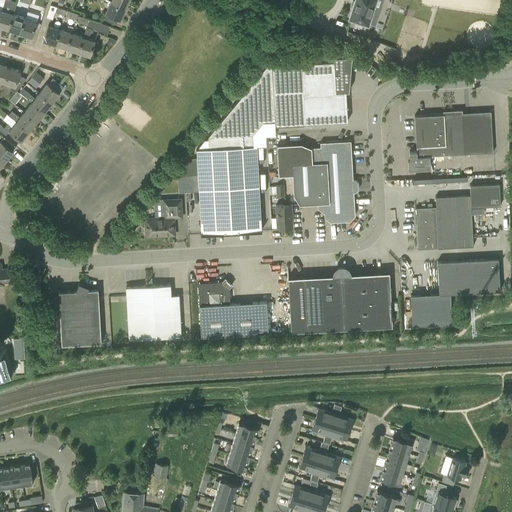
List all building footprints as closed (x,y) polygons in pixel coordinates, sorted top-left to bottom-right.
[(9,0),(5,0),(0,15),(0,26),(9,29),(13,14),(17,2),(9,0)] [(355,0),(350,17),(368,23),(368,22),(375,24),(378,14),(371,11),(375,0),(355,0)] [(105,13),(120,19),(125,8),(111,1),(105,13)] [(46,17),(52,19),(55,12),(64,16),(66,10),(51,5),(46,17)] [(76,19),(78,14),(68,10),(66,16),(76,19)] [(13,14),(9,29),(20,33),(25,18),(13,14)] [(77,21),(87,24),(89,19),(82,16),(79,15),(77,21)] [(32,37),(37,22),(25,18),(20,33),(32,37)] [(83,37),(78,52),(90,56),(95,41),(89,38),(92,28),(107,33),(110,26),(89,19),(87,24),(87,26),(86,26),(83,37)] [(43,40),(55,44),(60,29),(48,25),(43,40)] [(60,29),(55,44),(67,48),(71,33),(64,30),(60,29)] [(78,52),(83,37),(71,33),(67,48),(78,52)] [(303,62),(270,65),(275,120),(304,118),(304,124),(347,121),(347,119),(346,91),(348,91),(346,57),(333,58),(333,60),(303,62)] [(0,64),(0,81),(4,82),(9,67),(0,64)] [(263,121),(275,120),(270,65),(267,65),(208,136),(209,148),(196,149),(201,233),(262,230),(257,145),(254,146),(253,133),(263,121)] [(19,76),(21,71),(9,67),(4,82),(11,85),(9,90),(15,92),(17,90),(26,78),(19,76)] [(40,83),(32,76),(28,81),(36,88),(40,83)] [(32,102),(44,112),(52,102),(40,93),(35,98),(30,94),(27,91),(31,86),(27,83),(23,88),(19,92),(32,102)] [(60,93),(48,83),(40,93),(52,102),(60,93)] [(32,102),(25,112),(37,121),(44,112),(32,102)] [(408,160),(408,169),(418,168),(430,167),(429,156),(493,152),(491,111),(462,113),(462,109),(451,110),(451,113),(414,115),(417,151),(409,151),(409,160),(408,160)] [(9,115),(29,131),(37,121),(25,112),(20,118),(12,111),(9,115)] [(0,123),(0,130),(6,135),(9,131),(16,136),(21,141),(25,136),(29,131),(9,115),(8,115),(7,114),(3,119),(8,123),(4,127),(0,123)] [(0,156),(6,160),(13,151),(11,149),(14,145),(4,137),(1,141),(0,141),(0,156)] [(301,144),(277,145),(279,175),(284,175),(292,174),(292,177),(293,194),(299,204),(317,203),(317,207),(322,212),(324,212),(324,217),(330,222),(350,220),(355,215),(353,191),(355,191),(357,188),(357,181),(355,179),(353,179),(350,141),(320,142),(320,147),(311,147),(301,144)] [(196,174),(195,158),(186,159),(173,175),(177,175),(196,174)] [(436,207),(416,208),(418,249),(473,246),(471,213),(484,212),(483,206),(500,205),(499,183),(470,185),(470,195),(435,197),(436,207)] [(284,184),(276,185),(276,186),(270,186),(270,194),(276,194),(276,195),(284,195),(284,184)] [(146,236),(174,235),(173,218),(183,218),(182,197),(163,199),(164,217),(145,218),(146,236)] [(276,205),(277,229),(292,228),(291,206),(285,207),(284,205),(276,205)] [(498,258),(437,261),(438,275),(439,293),(411,295),(413,325),(452,323),(451,293),(500,290),(498,258)] [(1,263),(0,263),(0,284),(4,285),(3,283),(16,281),(14,268),(2,269),(1,263)] [(288,278),(291,331),(308,330),(345,328),(392,326),(389,273),(389,272),(349,274),(349,273),(349,272),(348,271),(347,270),(347,269),(346,268),(345,267),(344,267),(343,267),(342,267),(341,267),(340,267),(339,267),(338,267),(337,268),(336,268),(335,269),(335,270),(334,270),(334,271),(334,272),(333,273),(333,274),(333,275),(305,277),(288,278)] [(230,303),(229,288),(222,281),(198,283),(201,335),(268,332),(266,301),(230,303)] [(79,283),(76,290),(58,291),(61,344),(101,342),(98,288),(88,289),(89,287),(79,283)] [(179,294),(171,295),(170,284),(153,285),(146,286),(126,287),(129,339),(181,336),(179,294)] [(24,337),(13,338),(14,358),(25,358),(24,337)] [(0,377),(11,374),(5,354),(0,355),(0,377)] [(332,412),(318,408),(315,419),(332,424),(335,413),(332,412)] [(353,419),(339,414),(335,413),(332,424),(349,429),(353,419)] [(329,435),(332,424),(315,419),(311,429),(325,434),(329,435)] [(255,439),(258,428),(239,422),(235,433),(255,439)] [(349,429),(332,424),(329,435),(332,436),(346,440),(349,429)] [(160,425),(160,435),(162,435),(177,435),(178,426),(160,425)] [(251,449),(255,439),(235,433),(232,443),(251,449)] [(412,442),(393,436),(389,447),(409,453),(412,442)] [(248,459),(251,449),(232,443),(229,453),(248,459)] [(302,456),(319,462),(323,451),(319,450),(305,446),(302,456)] [(409,453),(389,447),(386,458),(405,464),(409,453)] [(340,457),(326,452),(323,451),(319,462),(337,467),(340,457)] [(245,470),(248,459),(229,453),(226,464),(245,470)] [(316,473),(319,462),(302,456),(299,467),(312,471),(316,473)] [(465,476),(468,466),(464,465),(465,461),(453,457),(447,473),(444,472),(442,481),(453,484),(455,477),(460,478),(461,474),(465,476)] [(402,474),(405,464),(386,458),(383,468),(402,474)] [(22,484),(33,482),(30,462),(19,464),(22,484)] [(155,462),(153,474),(166,477),(168,465),(158,463),(155,462)] [(337,467),(319,462),(316,473),(320,474),(333,478),(337,467)] [(22,484),(19,464),(8,466),(11,486),(22,484)] [(11,486),(8,466),(0,466),(0,482),(1,487),(11,486)] [(399,485),(402,474),(383,468),(379,479),(399,485)] [(239,485),(220,479),(217,490),(236,496),(239,485)] [(432,503),(451,509),(452,508),(454,508),(457,500),(455,499),(455,497),(443,493),(446,485),(439,482),(432,503)] [(308,489),(294,484),(291,495),(308,500),(312,490),(308,489)] [(236,496),(217,490),(214,500),(233,506),(236,496)] [(315,491),(312,490),(308,500),(326,506),(329,495),(315,491)] [(396,496),(377,490),(374,501),(393,507),(396,496)] [(157,511),(158,507),(143,504),(143,497),(144,493),(123,491),(121,511),(157,511)] [(182,495),(177,509),(183,511),(188,497),(182,495)] [(305,511),(308,500),(291,495),(288,506),(301,510),(305,511)] [(82,501),(83,506),(73,507),(73,511),(93,511),(91,500),(82,501)] [(216,511),(230,511),(233,506),(214,500),(210,510),(216,511)] [(323,511),(326,506),(308,500),(305,511),(308,511),(323,511)] [(391,511),(393,507),(374,501),(370,511),(373,511),(391,511)] [(450,511),(451,509),(432,503),(429,511),(450,511)]
